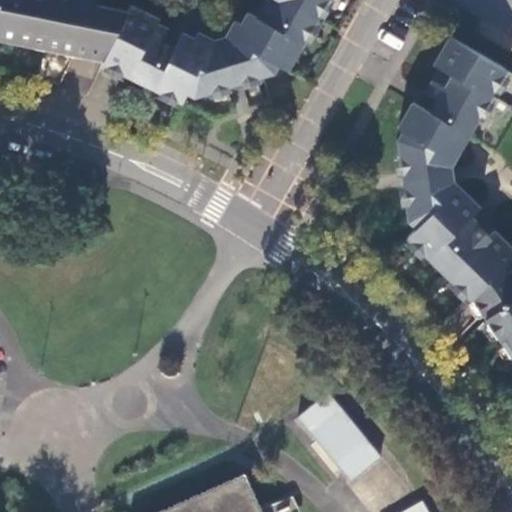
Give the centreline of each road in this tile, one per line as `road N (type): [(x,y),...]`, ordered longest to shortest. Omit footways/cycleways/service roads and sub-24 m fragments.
road 1 (tertiary): [(255,226),(380,315),(511,486)]
road 2 (tertiary): [(0,116),(142,163),(255,226)]
road 3 (residential): [(255,226),(385,0)]
